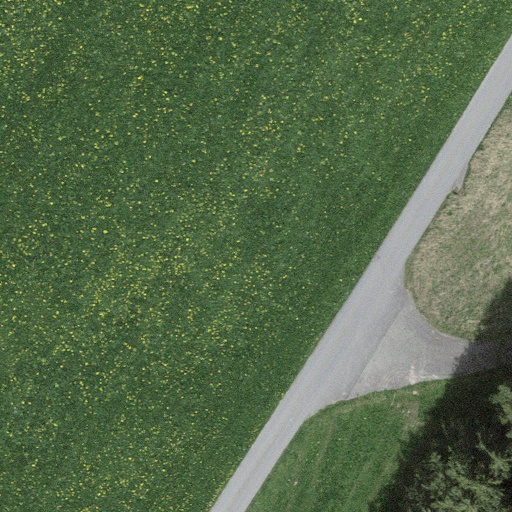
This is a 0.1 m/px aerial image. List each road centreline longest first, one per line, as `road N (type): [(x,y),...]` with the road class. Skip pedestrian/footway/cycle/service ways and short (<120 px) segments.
road 1 (unclassified): [(225,511),(511,56)]
road 2 (track): [(511,348),(456,361),(326,351)]
